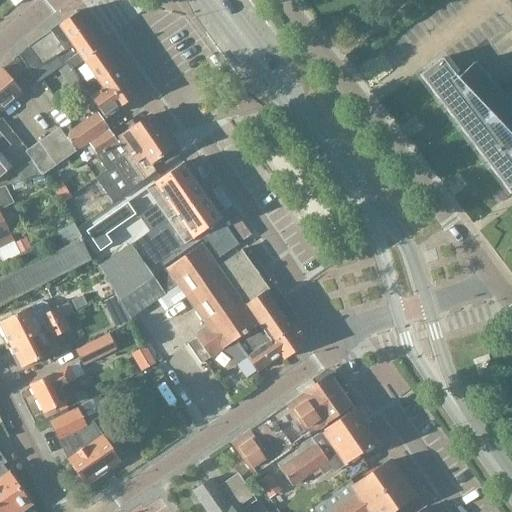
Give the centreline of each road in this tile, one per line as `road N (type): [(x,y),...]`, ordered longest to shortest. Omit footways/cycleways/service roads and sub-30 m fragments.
road 1 (residential): [(337,343),(98,0)]
road 2 (tertiary): [(413,310),(369,207),(215,0)]
road 3 (unclassified): [(490,279),(282,0)]
road 4 (residential): [(337,343),(102,511)]
road 5 (residential): [(337,343),(458,511)]
road 6 (tertiary): [(511,485),(444,387),(413,310)]
road 7 (residential): [(65,511),(0,392)]
